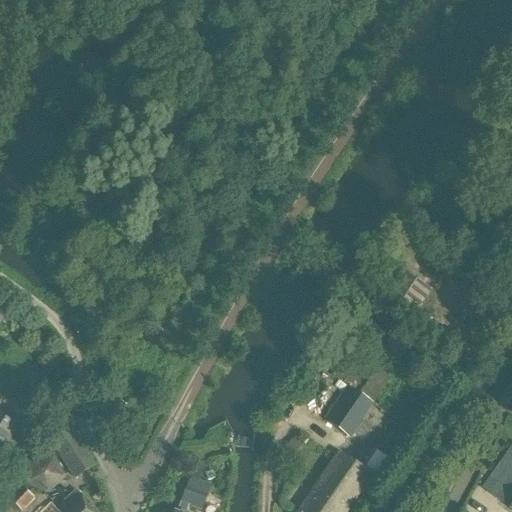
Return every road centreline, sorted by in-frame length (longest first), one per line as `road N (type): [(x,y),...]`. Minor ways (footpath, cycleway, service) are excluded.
road 1 (unclassified): [(0,278),(71,346),(82,423),(132,501)]
road 2 (unclassified): [(510,392),(448,511)]
